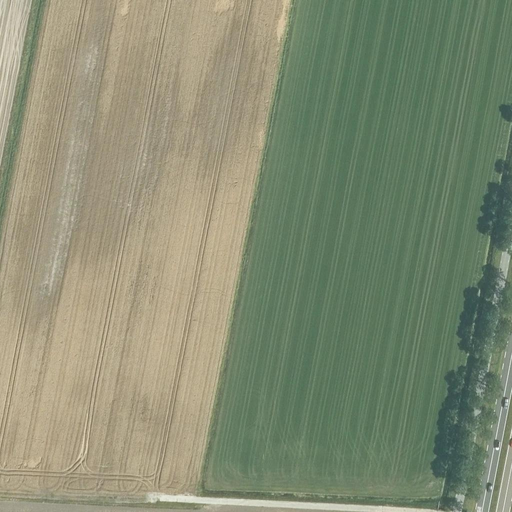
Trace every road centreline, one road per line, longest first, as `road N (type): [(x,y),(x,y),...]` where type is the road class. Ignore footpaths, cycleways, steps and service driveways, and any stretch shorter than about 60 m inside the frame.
road 1 (unclassified): [(456,511),(511,222)]
road 2 (primary): [(511,345),(479,511)]
